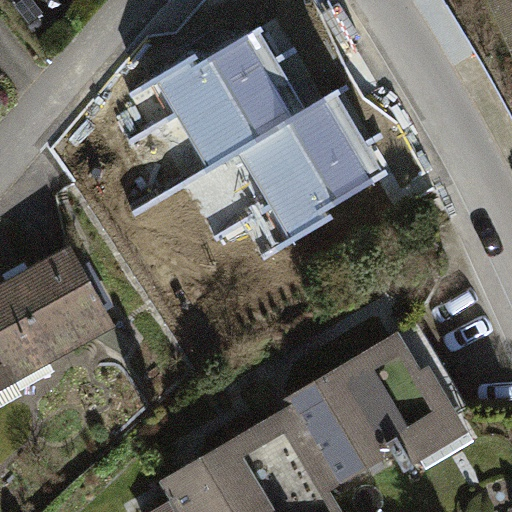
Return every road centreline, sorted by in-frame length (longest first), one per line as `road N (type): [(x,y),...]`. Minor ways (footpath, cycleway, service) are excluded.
road 1 (residential): [(373,0),(423,79),(511,258)]
road 2 (residential): [(0,146),(131,0)]
